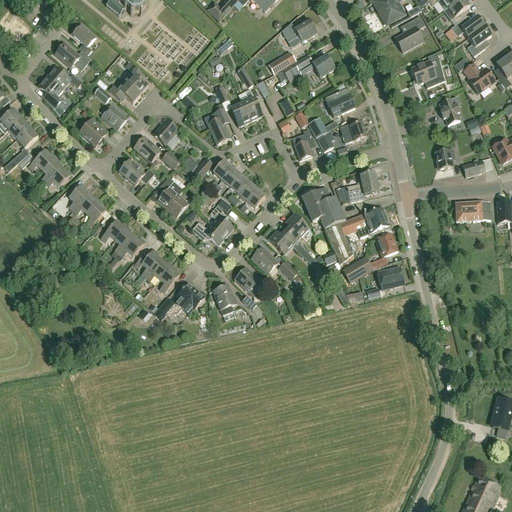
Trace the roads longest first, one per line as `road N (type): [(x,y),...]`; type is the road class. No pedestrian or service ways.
road 1 (tertiary): [(416,511),(446,439),(449,397),(406,198)]
road 2 (residential): [(100,172),(159,105),(222,157),(274,134),(296,182)]
road 3 (residential): [(296,182),(210,265),(100,172)]
road 4 (tertiary): [(396,149),(381,93),(332,8)]
road 5 (residential): [(100,172),(24,90),(22,77)]
